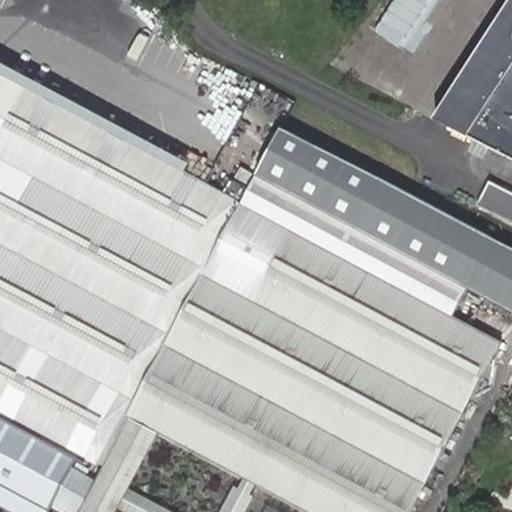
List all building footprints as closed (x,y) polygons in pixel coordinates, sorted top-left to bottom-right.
[(429,0),(392,0),(373,31),(398,49),(429,0)] [(447,123),(450,125),(511,28),(511,0),(468,69),(472,72),(476,75),(459,100),(455,98),(451,95),(434,117),(447,123)] [(511,28),(450,125),(504,154),(511,141),(511,28)] [(468,69),(451,95),(455,98),(459,100),(476,75),(472,72),(468,69)] [(0,413),(100,467),(102,463),(108,466),(135,417),(164,432),(245,476),(261,484),(312,511),(414,511),(505,344),(458,318),(474,288),(511,309),(511,242),(285,132),(246,204),(0,71),(0,413)] [(108,466),(83,511),(120,511),(126,501),(146,511),(246,511),(261,484),(245,476),(225,511),(185,511),(135,485),(164,432),(135,417),(108,466)]
